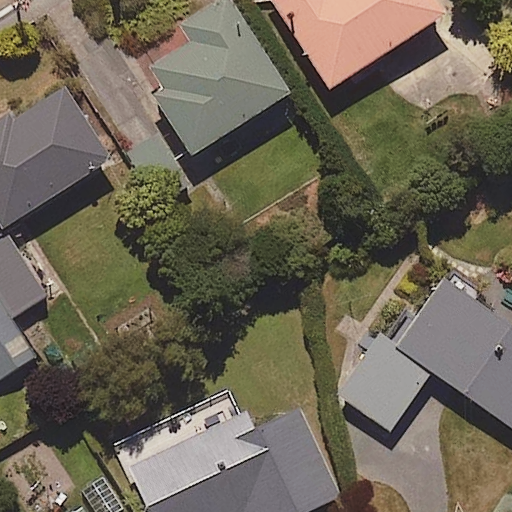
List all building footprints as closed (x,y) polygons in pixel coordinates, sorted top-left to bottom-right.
[(445,23),(429,0),(266,0),(330,97),(445,23)] [(290,102),(229,2),(178,34),(189,52),(152,74),(170,103),(159,110),(192,163),(290,102)] [(112,167),(66,94),(8,130),(4,122),(0,124),(0,231),(2,235),(112,167)] [(191,188),(156,137),(127,157),(162,208),(191,188)] [(6,238),(0,241),(0,302),(14,322),(48,299),(6,238)] [(511,335),(444,288),(400,351),(382,339),(340,398),(391,434),(430,379),(511,435),(511,335)] [(0,385),(35,361),(0,306),(0,385)] [(320,511),(341,503),(300,415),(255,437),(245,416),(128,472),(146,511),(320,511)]
